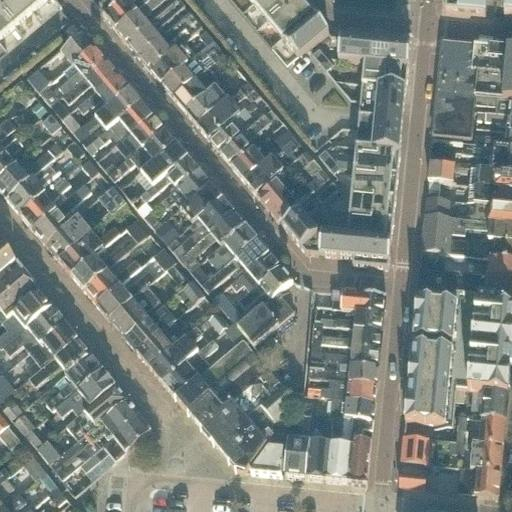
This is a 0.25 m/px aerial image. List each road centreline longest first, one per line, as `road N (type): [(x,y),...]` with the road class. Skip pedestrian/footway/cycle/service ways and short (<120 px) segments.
road 1 (residential): [(427,32),(401,288)]
road 2 (unknown): [(216,0),(280,69),(317,95),(359,114),(418,124)]
road 3 (residential): [(401,288),(381,502)]
